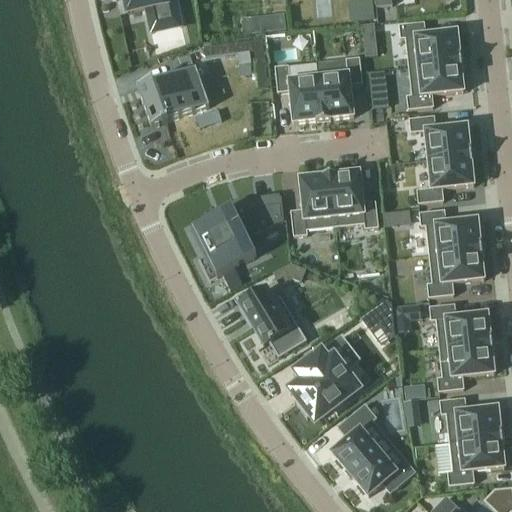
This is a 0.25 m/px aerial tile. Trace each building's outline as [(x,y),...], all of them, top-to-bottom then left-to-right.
[(112,0),(114,5),(122,3),(125,19),(144,15),(146,26),(176,20),(171,0),(112,0)] [(389,0),(373,0),(375,11),(391,9),(389,0)] [(361,12),(362,24),(372,22),(371,11),(361,12)] [(285,33),(283,19),(268,21),(270,35),(285,33)] [(456,36),(425,39),(423,27),(398,30),(399,43),(404,43),(407,72),(461,66),(460,58),(459,59),(456,36)] [(373,28),(361,29),(362,39),(362,41),(374,40),(374,38),(373,28)] [(353,121),(349,90),(361,89),(359,63),(345,65),(347,79),(318,82),(323,125),(353,121)] [(461,73),(461,66),(407,72),(410,100),(406,101),(407,115),(432,112),(431,100),(463,96),(460,73),(461,73)] [(323,125),(318,82),(289,85),(288,71),(274,73),(277,98),(289,97),(293,128),(323,125)] [(152,85),(136,91),(150,132),(161,128),(162,129),(168,127),(168,126),(209,111),(195,74),(153,89),(152,85)] [(384,76),(367,77),(369,89),(385,88),(384,76)] [(470,160),(467,130),(435,133),(434,121),(409,124),(410,137),(424,136),(427,165),(470,160)] [(473,190),(470,160),(427,165),(430,193),(417,195),(418,208),(443,206),(442,193),(473,190)] [(336,178),(329,179),(334,232),(363,229),(364,234),(377,232),(374,207),(362,208),(359,176),(336,179),(336,178)] [(334,232),(329,179),(321,179),(321,180),(299,183),(302,215),(290,216),(293,241),(306,240),(305,235),(334,232)] [(255,260),(230,210),(190,230),(215,280),(255,260)] [(444,215),(418,218),(420,231),(425,231),(428,260),(481,254),(480,246),(479,246),(477,224),(445,227),(444,215)] [(482,261),(481,254),(428,260),(431,288),(426,289),(427,303),(453,300),(451,288),(483,284),(481,261),(482,261)] [(290,268),(273,277),(278,288),(291,282),(299,286),(304,274),(290,268)] [(268,347),(277,363),(306,345),(279,301),(273,304),(266,293),(238,310),(254,335),(253,336),(259,346),(260,346),(263,350),(268,347)] [(385,305),(374,312),(384,326),(392,320),(390,308),(385,305)] [(454,309),(428,312),(430,325),(435,325),(438,354),(491,348),(490,340),(489,341),(487,318),(455,321),(454,309)] [(411,311),(394,313),(396,323),(408,322),(408,324),(412,323),(411,311)] [(492,355),(491,348),(438,354),(441,383),(436,383),(438,397),(463,394),(462,382),(494,378),(491,355),(492,355)] [(295,392),(291,395),(298,403),(293,407),(294,408),(295,408),(305,422),(305,423),(306,424),(311,420),(314,424),(313,424),(314,426),(331,412),(328,407),(335,402),(339,407),(357,393),(355,392),(334,365),(334,364),(333,363),(327,367),(321,360),(322,359),(321,358),(297,377),(298,378),(299,377),(304,385),(295,392)] [(440,419),(445,419),(448,448),(501,442),(501,434),(500,435),(497,412),(465,415),(464,403),(439,406),(440,419)] [(346,444),(331,457),(367,501),(396,477),(361,435),(376,423),(364,409),(336,432),(346,444)] [(448,448),(434,449),(437,478),(446,477),(448,491),(473,488),(472,476),(504,472),(501,449),(502,449),(501,442),(448,448)] [(495,493),(492,497),(507,511),(511,511),(511,496),(511,492),(495,493)] [(455,511),(445,502),(435,511),(455,511)]
